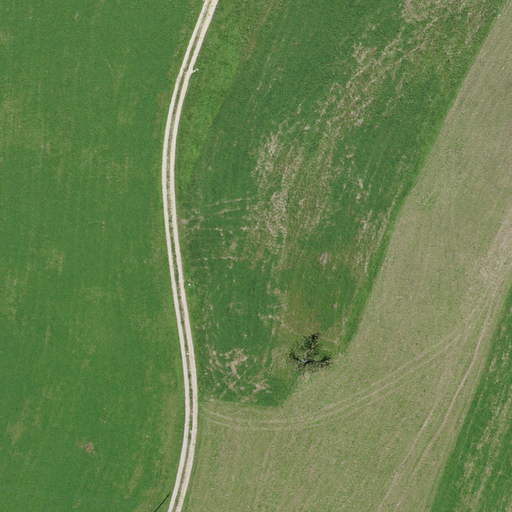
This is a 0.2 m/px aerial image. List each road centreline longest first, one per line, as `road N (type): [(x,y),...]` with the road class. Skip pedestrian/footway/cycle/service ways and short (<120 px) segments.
road 1 (track): [(214,0),(187,69),(167,176),(193,423),(174,511)]
road 2 (track): [(511,263),(455,396),(390,511)]
